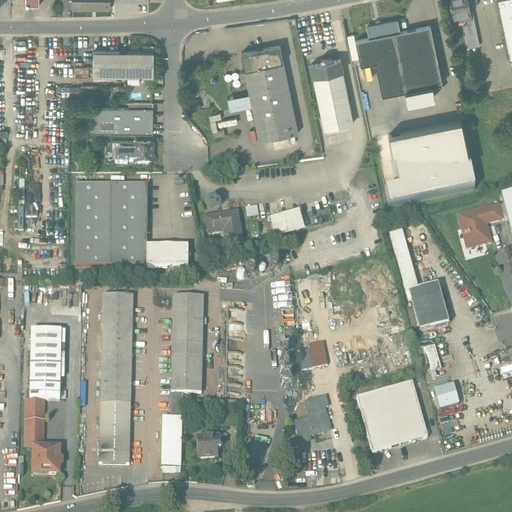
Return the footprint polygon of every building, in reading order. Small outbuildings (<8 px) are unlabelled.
[(72,0),(73,9),(86,9),(86,6),(108,6),(107,0),(72,0)] [(447,0),(452,20),(465,17),(470,16),(469,14),(467,4),(468,4),(467,0),(447,0)] [(511,0),(495,0),(508,59),(511,58),(511,0)] [(472,13),(469,14),(470,16),(465,17),(467,27),(463,27),(468,50),(479,47),(472,13)] [(430,27),(399,33),(396,21),(379,25),(379,21),(375,22),(376,26),(367,27),(369,39),(355,42),(360,66),(374,64),(382,97),(442,84),(430,27)] [(358,59),(353,36),(347,37),(352,61),(358,59)] [(280,47),(240,55),(244,71),(283,63),(280,47)] [(153,53),(93,52),(92,76),(153,76),(153,53)] [(340,61),(310,67),(323,126),(352,120),(340,61)] [(283,63),(244,71),(259,142),(272,140),(274,152),(298,147),(295,135),(298,134),(283,63)] [(75,68),(75,77),(89,77),(89,68),(75,68)] [(129,110),(91,109),(91,134),(152,134),(153,110),(129,110)] [(220,114),(208,117),(213,139),(225,137),(223,131),(217,132),(215,121),(221,120),(220,114)] [(461,122),(388,137),(398,186),(385,189),(388,207),(475,189),(461,122)] [(152,142),(135,142),(135,152),(115,152),(115,164),(127,164),(127,163),(135,163),(135,164),(152,164),(152,163),(154,162),(154,158),(152,157),(152,142)] [(147,186),(74,186),(73,267),(137,267),(137,273),(146,273),(146,268),(146,247),(147,186)] [(511,192),(501,196),(504,206),(498,208),(501,219),(507,218),(511,237),(511,192)] [(258,206),(246,207),(247,218),(259,216),(258,206)] [(498,207),(485,210),(489,224),(501,221),(501,219),(498,208),(498,207)] [(485,210),(458,217),(467,250),(490,243),(485,225),(489,224),(485,210)] [(277,241),(307,232),(301,212),(271,220),(277,241)] [(237,213),(204,219),(207,234),(224,232),(226,246),(242,244),(237,213)] [(400,234),(390,237),(396,260),(406,257),(400,234)] [(188,247),(146,247),(146,268),(188,268),(188,247)] [(406,257),(396,260),(403,283),(413,281),(406,257)] [(278,268),(278,266),(278,265),(277,263),(275,262),(274,262),(272,262),(270,263),(269,264),(269,266),(269,268),(270,269),(272,270),(274,271),(275,271),(277,270),(278,268)] [(255,274),(255,273),(255,271),(254,269),(252,268),(251,268),(249,268),(247,269),(246,271),(246,273),(246,274),(247,276),(249,277),(251,277),(252,277),(254,276),(255,274)] [(413,281),(403,283),(406,295),(416,292),(413,281)] [(416,292),(406,295),(408,302),(411,301),(420,333),(448,326),(437,286),(416,292)] [(133,297),(102,297),(98,465),(129,466),(133,297)] [(203,298),(173,298),(171,394),(183,395),(201,395),(203,298)] [(378,307),(381,325),(388,324),(390,335),(408,332),(406,317),(401,318),(399,303),(378,307)] [(61,332),(31,331),(31,351),(60,352),(61,332)] [(322,343),(307,347),(312,369),(327,366),(322,343)] [(433,348),(423,351),(430,374),(439,372),(433,348)] [(60,352),(31,351),(29,401),(42,402),(59,402),(60,352)] [(412,384),(384,391),(399,447),(427,439),(412,384)] [(441,411),(461,406),(455,385),(435,391),(441,411)] [(384,391),(356,399),(372,455),(399,447),(384,391)] [(183,395),(171,394),(170,419),(182,419),(183,395)] [(325,398),(304,403),(308,419),(294,423),(300,444),(307,443),(306,438),(323,433),(325,430),(325,429),(329,428),(324,408),(327,407),(325,398)] [(42,402),(29,401),(29,403),(25,403),(25,422),(41,422),(42,402)] [(41,422),(25,422),(25,445),(41,445),(41,422)] [(210,438),(196,439),(197,459),(206,458),(207,459),(217,459),(217,451),(220,450),(219,437),(210,438)] [(58,449),(34,449),(33,475),(58,475),(58,470),(62,466),(62,461),(58,457),(58,449)]
